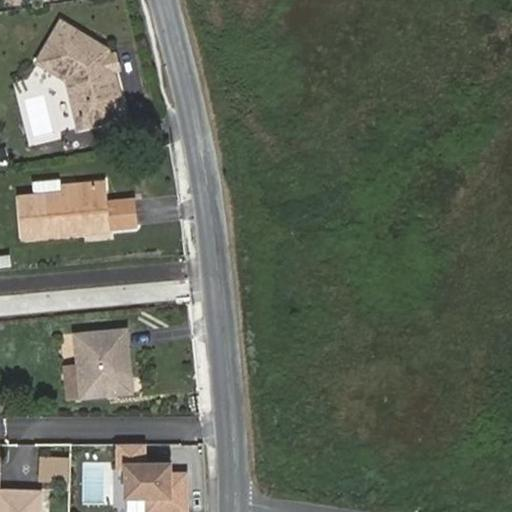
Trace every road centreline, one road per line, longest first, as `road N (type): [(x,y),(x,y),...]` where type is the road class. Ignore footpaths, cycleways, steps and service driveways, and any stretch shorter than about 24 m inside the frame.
road 1 (residential): [(164,0),(201,138),(237,506)]
road 2 (unknown): [(16,326),(218,314)]
